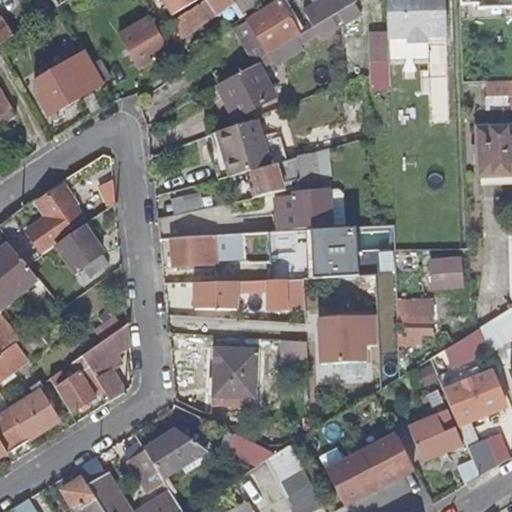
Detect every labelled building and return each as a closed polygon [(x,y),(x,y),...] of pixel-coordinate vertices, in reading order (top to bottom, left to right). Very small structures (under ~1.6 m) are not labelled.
[(0,18),(0,44),(4,42),(14,35),(48,13),(39,0),(27,0),(1,17),(0,18)] [(50,0),(57,8),(69,0),(50,0)] [(199,0),(198,0),(161,0),(171,16),(199,0)] [(233,3),(230,0),(206,0),(171,24),(182,39),(233,3)] [(331,17),(338,13),(337,0),(322,0),(303,13),(309,23),(304,26),(304,27),(298,31),(301,35),(314,27),(331,17)] [(387,38),(388,43),(407,40),(424,37),(427,37),(445,34),(444,0),(386,0),(386,8),(387,38)] [(267,55),(292,40),(300,36),(278,1),(247,21),(247,22),(267,55)] [(370,38),(387,38),(386,8),(369,8),(370,38)] [(334,28),(331,17),(314,27),(319,37),(334,28)] [(119,36),(140,70),(152,62),(148,55),(165,45),(148,18),(119,36)] [(258,60),(267,55),(247,22),(239,27),(258,60)] [(445,41),(445,34),(427,37),(428,43),(445,41)] [(14,35),(4,42),(8,48),(18,42),(14,35)] [(227,79),(217,85),(226,102),(227,102),(235,118),(273,98),(258,71),(272,63),(273,64),(291,54),(289,49),(294,45),(292,40),(267,55),(258,60),(255,63),(256,65),(227,79)] [(77,43),(102,86),(105,84),(79,42),(77,43)] [(51,116),(102,86),(77,43),(61,53),(66,64),(36,83),(43,95),(39,97),(51,116)] [(485,110),(511,108),(511,80),(485,82),(485,110)] [(250,123),(216,133),(227,178),(251,170),(261,168),(250,123)] [(511,124),(476,126),(478,177),(511,175),(511,124)] [(318,179),(316,151),(297,157),(298,180),(318,179)] [(297,157),(276,163),(281,190),(299,186),(298,180),(297,157)] [(251,189),(252,197),(281,190),(276,163),(261,168),(251,170),(255,187),(251,189)] [(115,204),(113,186),(107,185),(100,190),(106,210),(115,204)] [(26,232),(41,257),(55,247),(58,245),(56,241),(84,222),(76,210),(63,191),(60,187),(36,203),(46,219),(26,232)] [(66,189),(63,191),(76,210),(79,207),(66,189)] [(279,198),(281,229),(336,225),(334,195),(330,192),(318,192),(318,191),(294,193),(294,197),(279,198)] [(173,200),(177,214),(204,207),(201,193),(173,200)] [(7,219),(0,224),(0,235),(7,244),(15,253),(26,243),(7,219)] [(102,254),(84,226),(58,245),(55,247),(74,273),(82,269),(88,278),(108,264),(101,254),(102,254)] [(360,270),(382,269),(381,249),(395,249),(394,227),(359,229),(360,270)] [(357,229),(309,231),(311,278),(358,276),(357,229)] [(242,234),(169,238),(170,256),(170,265),(171,267),(215,264),(215,260),(244,258),(242,234)] [(7,244),(0,250),(0,311),(37,280),(27,267),(15,253),(7,244)] [(461,285),(469,285),(468,259),(460,259),(460,258),(430,259),(431,289),(461,288),(461,285)] [(276,281),(276,290),(295,290),(295,281),(276,281)] [(263,282),(235,282),(194,284),(195,310),(236,309),(235,296),(256,296),(256,299),(264,299),(263,282)] [(397,312),(398,318),(402,319),(433,319),(432,301),(402,302),(402,312),(397,312)] [(511,308),(479,329),(489,354),(504,348),(503,345),(511,341),(511,373),(511,374),(511,376),(511,308)] [(0,317),(0,355),(21,339),(2,316),(0,317)] [(329,334),(319,335),(320,365),(366,363),(365,346),(378,346),(376,316),(334,318),(329,323),(329,334)] [(119,331),(120,330),(112,319),(92,334),(100,345),(119,331)] [(433,319),(402,319),(402,334),(432,335),(433,319)] [(479,329),(445,350),(452,368),(489,354),(479,329)] [(131,343),(123,332),(121,334),(119,331),(100,345),(82,357),(104,393),(110,402),(124,394),(111,374),(123,366),(115,354),(131,343)] [(284,372),(309,371),(307,342),(282,340),(284,372)] [(0,381),(28,362),(16,346),(0,357),(0,381)] [(253,399),(256,353),(216,350),(213,397),(253,399)] [(104,393),(82,357),(72,365),(77,375),(64,383),(58,375),(50,381),(70,414),(78,410),(80,413),(87,409),(84,406),(104,393)] [(471,379),(443,389),(466,446),(478,441),(470,422),(505,408),(491,371),(483,375),(480,369),(469,374),(471,379)] [(40,393),(10,411),(29,441),(58,422),(40,393)] [(463,447),(448,410),(409,426),(424,462),(463,447)] [(0,443),(7,455),(29,441),(10,411),(0,417),(0,443)] [(175,430),(144,450),(161,478),(205,451),(175,430)] [(395,434),(326,470),(345,505),(413,469),(395,434)] [(269,458),(275,455),(236,436),(226,452),(256,467),(269,458)] [(275,455),(269,458),(296,511),(326,511),(292,445),(275,455)] [(161,478),(144,450),(126,461),(145,491),(163,480),(161,478)] [(182,511),(169,490),(156,498),(158,502),(143,511),(127,511),(106,477),(92,485),(108,511),(182,511)] [(104,511),(83,478),(62,491),(75,511),(77,511),(81,510),(82,511),(104,511)] [(252,511),(246,499),(219,511),(252,511)] [(14,509),(15,511),(34,511),(35,511),(28,501),(14,509)]
